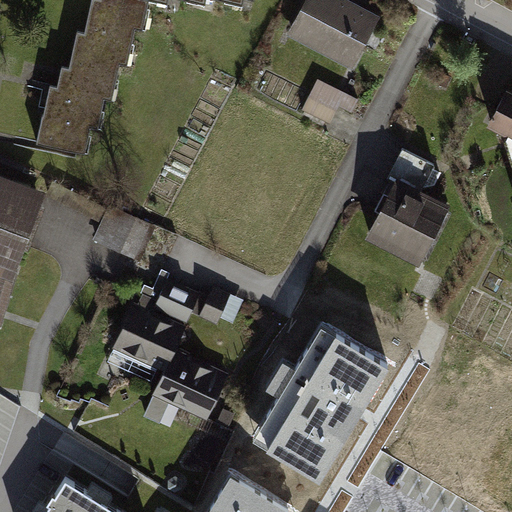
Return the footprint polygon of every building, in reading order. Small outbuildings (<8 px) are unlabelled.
[(43,114),(37,141),(78,150),(80,140),(87,142),(93,116),(100,118),(107,84),(115,86),(123,49),(130,51),(138,14),(146,16),(148,0),(156,0),(158,0),(157,0),(192,0),(195,1),(195,0),(228,0),(233,1),(233,0),(105,0),(105,5),(98,3),(90,40),(82,38),(74,75),(67,74),(62,94),(55,92),(50,115),(43,114)] [(341,0),(310,0),(293,32),(350,62),(374,17),(341,0)] [(449,76),(443,73),(438,82),(445,85),(449,76)] [(511,91),(507,89),(491,120),(511,131),(511,91)] [(358,98),(345,91),(339,103),(352,109),(358,98)] [(309,95),(303,108),(328,121),(335,108),(309,95)] [(370,233),(419,258),(446,204),(420,191),(434,163),(406,149),(391,178),(397,181),(370,233)] [(0,153),(0,161),(23,172),(26,165),(0,153)] [(0,304),(5,306),(16,269),(11,267),(37,198),(0,183),(0,304)] [(103,208),(54,183),(48,195),(97,220),(103,208)] [(148,224),(111,207),(97,237),(134,254),(148,224)] [(166,280),(155,305),(154,306),(156,306),(186,320),(192,307),(198,294),(166,280)] [(199,292),(198,294),(192,307),(201,312),(200,314),(216,322),(229,295),(213,287),(208,296),(199,292)] [(137,303),(135,302),(124,324),(128,326),(122,338),(123,339),(120,346),(145,357),(147,353),(167,362),(174,348),(179,336),(185,335),(183,328),(185,325),(154,311),(156,306),(154,306),(155,305),(140,298),(137,303)] [(388,363),(322,323),(254,435),(320,475),(388,363)] [(157,368),(114,347),(108,360),(151,380),(157,368)] [(196,358),(174,348),(167,362),(173,365),(161,391),(186,402),(184,407),(206,417),(210,409),(206,407),(216,386),(220,388),(227,372),(209,364),(207,368),(194,362),(196,358)] [(233,412),(223,408),(217,422),(227,426),(233,412)] [(296,511),(231,473),(207,511),(296,511)] [(122,511),(66,476),(43,511),(122,511)]
